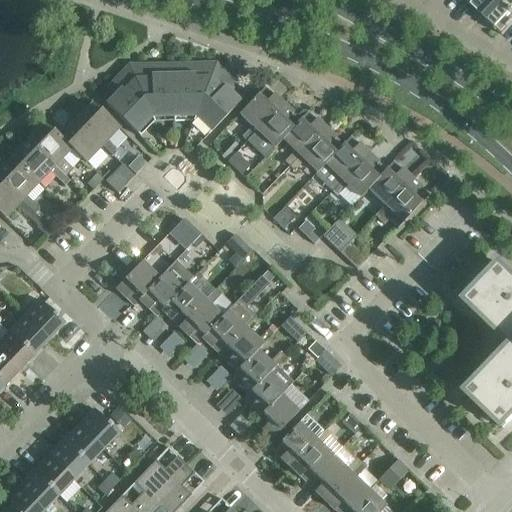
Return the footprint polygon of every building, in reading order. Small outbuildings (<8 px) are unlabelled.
[(465,0),(483,17),(499,0),(465,0)] [(511,0),(499,0),(483,17),(502,35),(511,25),(511,0)] [(193,122),(208,135),(240,102),(231,93),(239,85),(216,63),(185,64),(185,74),(173,75),(173,122),(193,122)] [(154,122),(173,122),(173,75),(160,75),(160,64),(129,65),(107,87),(115,95),(106,104),(140,137),(154,122)] [(283,104),(265,87),(239,114),(252,126),(242,137),(247,142),(283,104)] [(75,120),(102,146),(113,156),(118,151),(107,141),(119,128),(92,102),(75,120)] [(283,104),(247,142),(264,159),(283,140),(282,139),(300,120),(283,104)] [(284,162),(289,166),(326,129),(308,111),(300,120),(282,139),(283,140),(294,151),(284,162)] [(86,163),(102,146),(75,120),(59,136),(44,122),(44,123),(86,163)] [(44,123),(28,140),(66,177),(70,172),(73,169),(62,159),(71,150),(86,163),(44,123)] [(326,129),(289,166),(294,171),(304,161),(317,173),(351,137),(351,136),(343,145),(326,129)] [(317,173),(315,175),(332,191),(368,153),(351,137),(317,173)] [(28,140),(11,157),(38,184),(50,172),(61,182),(66,177),(28,140)] [(368,153),(332,191),(337,196),(347,186),(359,197),(394,162),(393,161),(385,170),(368,153)] [(236,154),(227,163),(241,176),(249,168),(250,167),(236,154)] [(11,157),(0,168),(0,180),(35,214),(40,209),(27,196),(38,184),(11,157)] [(146,165),(138,157),(128,168),(136,175),(146,165)] [(411,178),(394,162),(359,197),(360,198),(368,189),(385,206),(411,178)] [(134,178),(122,166),(105,183),(117,195),(134,178)] [(101,181),(96,176),(90,182),(96,187),(101,181)] [(375,216),(380,221),(384,225),(389,220),(397,228),(429,195),(411,178),(385,206),(375,216)] [(0,180),(0,214),(5,219),(17,206),(38,226),(36,227),(47,238),(53,231),(40,218),(0,180)] [(284,210),(275,220),(283,228),(293,218),(284,210)] [(306,238),(314,230),(305,221),(297,229),(306,238)] [(332,226),(322,236),(339,253),(349,242),(332,226)] [(205,239),(201,235),(192,244),(197,248),(205,239)] [(244,260),(252,251),(235,235),(226,243),(244,260)] [(357,270),(367,260),(349,243),(339,253),(357,270)] [(116,289),(133,306),(159,279),(159,278),(147,267),(157,256),(152,251),(116,289)] [(159,279),(133,306),(134,307),(139,301),(156,317),(182,290),(182,289),(193,278),(175,261),(169,268),(159,278),(159,279)] [(507,351),(466,393),(503,429),(511,419),(511,275),(500,264),(465,300),(506,341),(505,342),(505,350),(507,351)] [(162,312),(179,328),(206,301),(205,300),(193,288),(203,278),(198,273),(193,278),(182,289),(182,290),(156,317),(162,312)] [(202,339),(219,355),(245,328),(256,317),(247,308),(269,284),(261,276),(222,317),(223,317),(196,345),(197,345),(202,339)] [(215,290),(205,300),(206,301),(179,328),(196,345),(223,317),(222,317),(210,305),(220,294),(215,290)] [(24,316),(49,340),(64,324),(39,300),(24,316)] [(49,340),(24,316),(9,332),(34,356),(49,340)] [(0,325),(0,353),(19,371),(34,356),(9,332),(8,333),(0,325)] [(230,378),(231,378),(257,350),(258,351),(273,334),(268,329),(258,340),(245,328),(219,355),(236,372),(230,378)] [(324,350),(316,342),(309,350),(317,358),(324,350)] [(242,400),(269,373),(276,366),(285,357),(280,352),(270,362),(258,351),(257,350),(231,378),(248,394),(242,400)] [(333,359),(325,351),(315,361),(323,370),(333,359)] [(19,371),(0,353),(0,383),(4,387),(19,371)] [(269,373),(242,400),(243,401),(250,407),(259,417),(254,422),(254,423),(281,395),(281,396),(294,383),(276,366),(269,373)] [(281,395),(254,423),(255,423),(262,430),(272,440),(298,412),(281,396),(281,395)] [(132,418),(119,405),(109,416),(122,428),(132,418)] [(78,425),(103,449),(119,433),(94,409),(78,425)] [(311,436),(298,424),(272,451),(290,468),(326,430),(321,425),(311,436)] [(63,441),(88,465),(103,449),(78,425),(63,441)] [(331,435),(326,430),(290,468),(307,484),(333,457),(321,445),(331,435)] [(48,457),(73,481),(88,465),(63,441),(48,457)] [(136,464),(143,456),(135,449),(128,456),(136,464)] [(48,457),(33,472),(58,496),(66,503),(81,488),(73,481),(48,457)] [(140,511),(186,465),(176,457),(164,470),(155,461),(133,484),(143,492),(131,505),(122,496),(106,511),(140,511)] [(333,457),(307,484),(325,501),(361,463),(356,458),(346,469),(333,457)] [(408,471),(398,461),(380,479),(391,489),(408,471)] [(366,468),(361,463),(325,501),(335,511),(347,511),(368,490),(356,479),(366,468)] [(163,511),(175,511),(191,495),(182,487),(195,474),(186,465),(140,511),(157,511),(160,509),(163,511)] [(18,488),(43,511),(58,496),(33,472),(18,488)] [(112,473),(105,481),(112,488),(119,481),(112,473)] [(112,488),(105,481),(97,488),(105,496),(112,488)] [(3,503),(12,511),(43,511),(18,488),(3,503)] [(390,511),(368,490),(347,511),(390,511)] [(0,506),(0,511),(12,511),(3,503),(0,506)]
